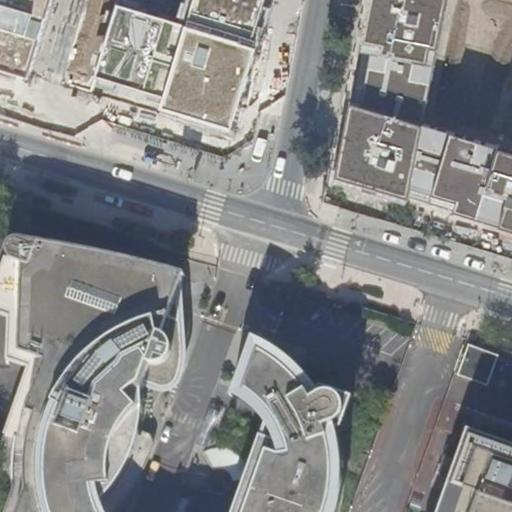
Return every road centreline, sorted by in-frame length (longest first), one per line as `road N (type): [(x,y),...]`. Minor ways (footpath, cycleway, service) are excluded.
road 1 (secondary): [(0,149),(269,230)]
road 2 (secondary): [(269,230),(511,302)]
road 3 (residential): [(321,0),(269,230)]
